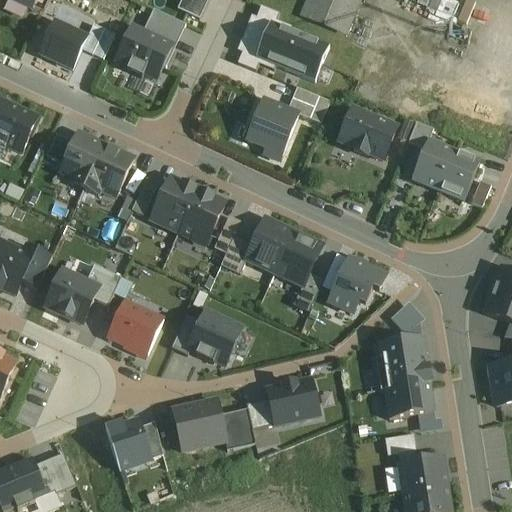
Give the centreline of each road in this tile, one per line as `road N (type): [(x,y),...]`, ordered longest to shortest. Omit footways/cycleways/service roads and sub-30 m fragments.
road 1 (residential): [(445,274),(165,144)]
road 2 (residential): [(481,511),(445,274)]
road 3 (residential): [(338,357),(175,393),(121,395)]
road 4 (residential): [(165,144),(0,68)]
road 5 (residential): [(165,144),(230,0)]
road 6 (residential): [(121,395),(93,370),(0,327)]
road 7 (residential): [(0,444),(121,395)]
